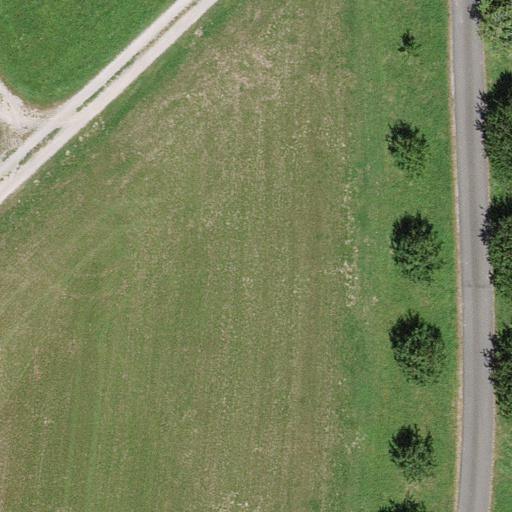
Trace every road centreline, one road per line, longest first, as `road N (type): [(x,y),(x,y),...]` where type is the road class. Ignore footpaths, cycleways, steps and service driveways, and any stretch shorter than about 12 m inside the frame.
road 1 (unclassified): [(467,0),(478,368),(473,511)]
road 2 (track): [(204,0),(0,179)]
